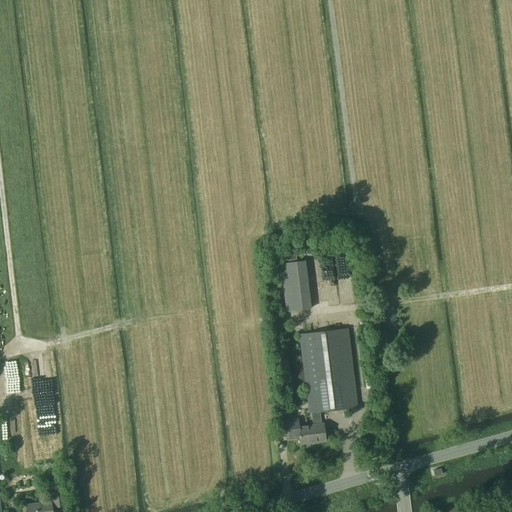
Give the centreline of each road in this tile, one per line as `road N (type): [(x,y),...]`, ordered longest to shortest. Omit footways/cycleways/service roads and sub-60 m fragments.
road 1 (track): [(290,501),(274,322),(375,301),(375,235),(348,190),(325,0)]
road 2 (track): [(0,353),(12,351),(16,321),(0,202)]
road 3 (unclassified): [(250,511),(398,467)]
